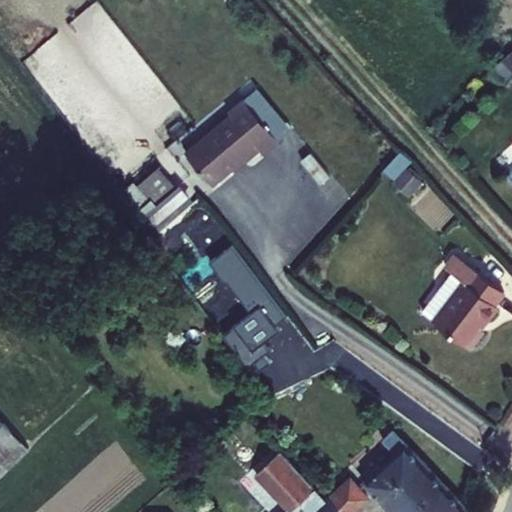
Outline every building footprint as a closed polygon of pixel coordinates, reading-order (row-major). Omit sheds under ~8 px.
[(506,81),(511,74),(511,49),(493,70),(506,81)] [(258,145),(264,153),(280,139),(244,96),(228,109),(231,113),(186,152),(212,183),(258,145)] [(157,205),(178,186),(160,166),(139,184),(157,205)] [(410,192),(421,180),(408,168),(398,180),(410,192)] [(279,323),(290,315),(235,242),(213,259),(229,281),(231,280),(254,310),(237,323),(238,325),(226,334),(257,374),(274,360),(268,353),(273,349),(274,350),(275,349),(268,340),(284,328),(279,323)] [(446,266),(456,253),(451,249),(441,263),(446,266)] [(464,278),(434,320),(469,346),(484,327),(481,326),(498,305),(495,303),(505,290),(456,253),(446,266),(451,269),(464,278)] [(434,320),(464,278),(451,269),(422,310),(434,320)] [(154,301),(168,291),(161,281),(147,291),(154,301)] [(0,475),(29,447),(0,416),(0,475)] [(466,511),(467,511),(391,429),(381,438),(396,454),(366,482),(393,511),(466,511)] [(351,480),(327,502),(336,511),(355,511),(369,499),(351,480)] [(336,511),(327,502),(316,511),(336,511)]
